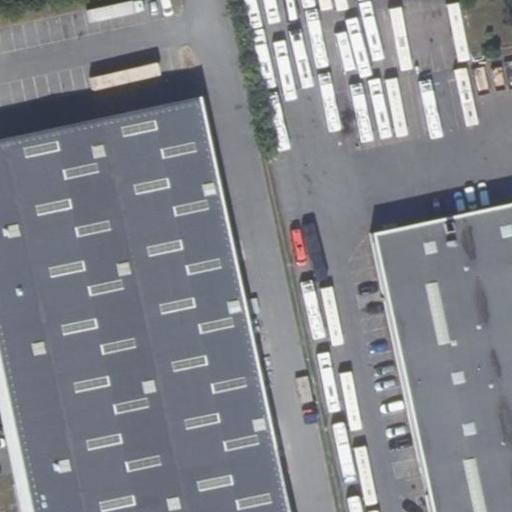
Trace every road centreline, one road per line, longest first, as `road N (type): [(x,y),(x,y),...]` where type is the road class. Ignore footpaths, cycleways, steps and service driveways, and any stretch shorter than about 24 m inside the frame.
road 1 (unknown): [(396,511),(326,193)]
road 2 (unknown): [(326,193),(287,15),(292,0)]
road 3 (unknown): [(326,193),(511,150)]
